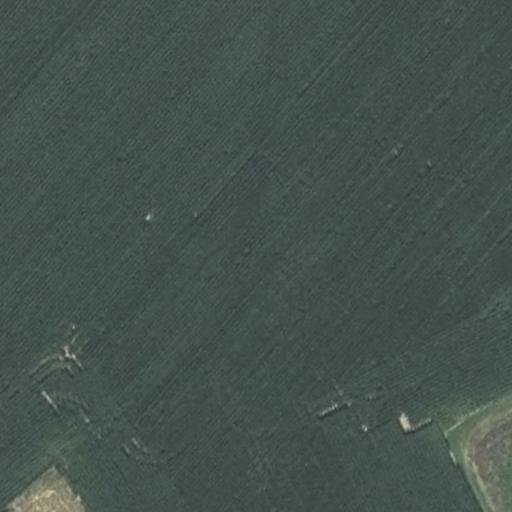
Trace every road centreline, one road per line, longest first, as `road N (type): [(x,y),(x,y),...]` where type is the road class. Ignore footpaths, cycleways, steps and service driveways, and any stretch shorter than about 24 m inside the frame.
road 1 (track): [(297,0),(224,345),(27,511)]
road 2 (track): [(503,511),(464,433),(511,408)]
